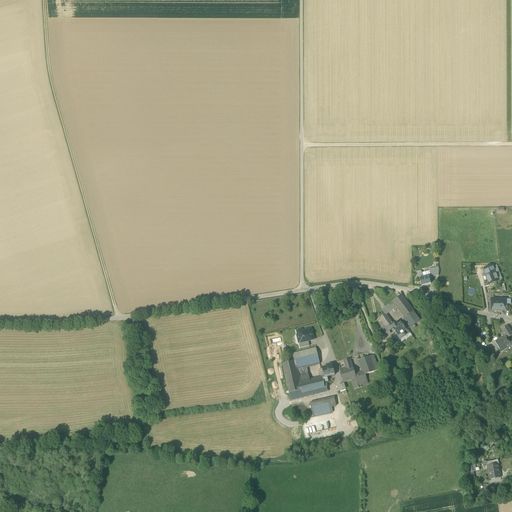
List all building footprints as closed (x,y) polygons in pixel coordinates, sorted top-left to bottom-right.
[(499,282),(498,281),(493,267),(493,266),(489,267),(483,269),(485,274),(483,274),(484,277),(486,277),(489,285),(499,282)] [(497,266),(493,267),(498,281),(502,280),(499,273),(497,266)] [(429,271),(429,272),(431,277),(429,277),(430,279),(438,276),(438,269),(429,271)] [(430,279),(429,277),(423,279),(421,274),(421,272),(418,273),(421,287),(431,284),(430,279)] [(402,296),(394,302),(397,307),(405,317),(412,312),(413,311),(402,296)] [(492,311),(506,311),(506,310),(507,309),(507,306),(506,305),(506,300),(500,300),(500,301),(498,301),(498,299),(493,299),(491,299),(492,302),(492,311)] [(393,311),(397,307),(394,302),(387,308),(389,311),(392,309),(393,311)] [(385,313),(386,313),(384,310),(381,312),(383,315),(379,318),(382,321),(389,332),(392,329),(395,327),(385,313)] [(405,317),(412,327),(418,322),(412,312),(405,317)] [(386,334),(389,332),(382,321),(378,324),(386,334)] [(392,329),(398,337),(406,331),(401,323),(395,327),(392,329)] [(505,335),(508,338),(511,335),(511,333),(507,326),(502,330),(505,335)] [(300,340),(300,343),(300,344),(308,342),(311,341),(311,340),(314,339),(311,330),(308,331),(307,330),(302,331),(301,330),(297,331),(298,335),(297,336),(298,339),(300,340)] [(505,335),(500,339),(504,347),(505,346),(507,348),(511,345),(511,339),(510,341),(508,338),(505,335)] [(386,345),(393,355),(403,347),(396,338),(395,338),(386,345)] [(501,352),(507,348),(505,346),(504,347),(500,339),(495,342),(500,350),(499,350),(501,352)] [(293,354),(294,361),(296,369),(306,366),(319,363),(316,349),(293,354)] [(369,357),(375,372),(379,370),(374,355),(369,357)] [(359,360),(364,371),(365,375),(366,375),(375,372),(369,357),(359,360)] [(344,361),(346,368),(352,366),(350,359),(344,361)] [(289,393),(301,390),(300,384),(296,369),(294,361),(283,364),(282,364),(289,393)] [(324,378),(325,378),(327,377),(335,375),(332,365),(327,366),(327,367),(322,368),(322,369),(324,378)] [(310,381),(307,368),(306,366),(296,369),(300,384),(310,381)] [(355,374),(352,366),(346,368),(340,370),(342,375),(343,375),(344,378),(343,378),(344,382),(351,380),(356,378),(355,374)] [(367,379),(366,375),(365,375),(364,371),(355,374),(356,378),(351,380),(355,389),(365,385),(364,380),(367,379)] [(310,381),(300,384),(301,390),(302,394),(316,390),(328,388),(326,383),(328,382),(327,377),(325,378),(324,378),(323,378),(321,378),(310,381)] [(301,390),(289,393),(291,401),(303,398),(302,394),(301,390)] [(310,403),(312,412),(331,407),(336,406),(334,397),(310,403)] [(293,412),(294,415),(296,417),(298,418),(301,419),(304,418),(306,416),(307,414),(308,411),(307,409),(305,406),(303,405),(300,404),(298,405),(295,407),(294,409),(293,412)] [(332,413),(331,407),(312,412),(313,417),(332,413)] [(319,441),(321,448),(340,443),(339,436),(319,441)] [(501,477),(498,465),(487,467),(490,479),(501,477)]
